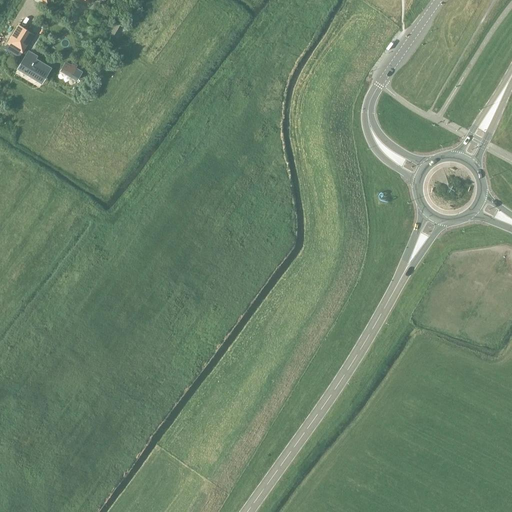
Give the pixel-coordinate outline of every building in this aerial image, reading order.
[(102,21),(91,15),(87,22),(97,28),(102,21)] [(112,38),(120,25),(113,21),(105,34),(112,38)] [(6,44),(4,48),(18,58),(21,53),(22,53),(34,35),(17,25),(6,44)] [(28,51),(16,69),(37,82),(47,66),(35,59),(37,57),(28,51)] [(59,72),(76,82),(82,72),(75,68),(76,66),(72,63),(71,66),(65,62),(59,72)]
